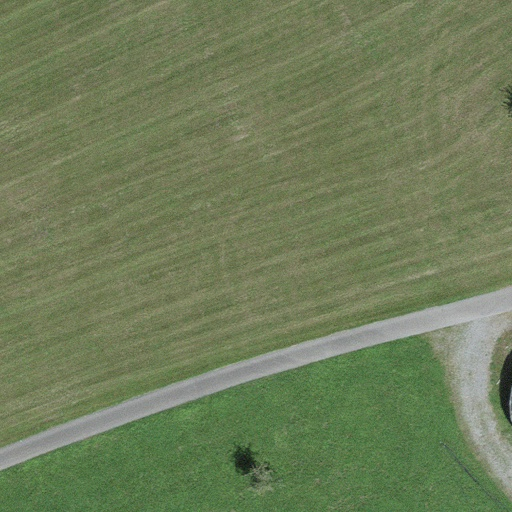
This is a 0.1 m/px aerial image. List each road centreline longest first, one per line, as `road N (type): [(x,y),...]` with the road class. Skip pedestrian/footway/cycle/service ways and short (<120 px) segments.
road 1 (unclassified): [(511,298),(244,372),(0,457)]
road 2 (track): [(511,466),(484,416),(482,308)]
